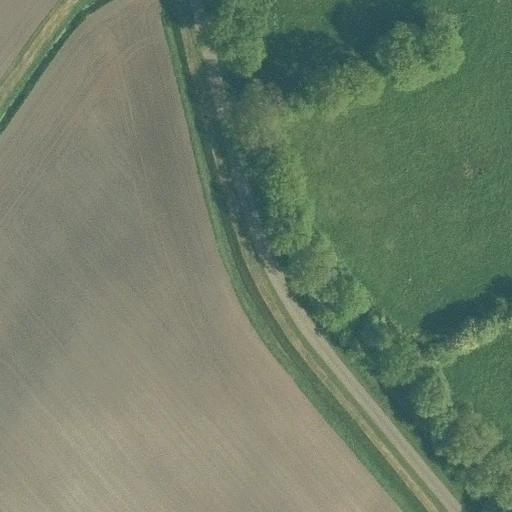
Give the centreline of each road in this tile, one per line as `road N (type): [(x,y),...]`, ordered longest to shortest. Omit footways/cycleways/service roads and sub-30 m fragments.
road 1 (unclassified): [(457,511),(313,338),(272,270),(195,0)]
road 2 (track): [(0,104),(77,0)]
